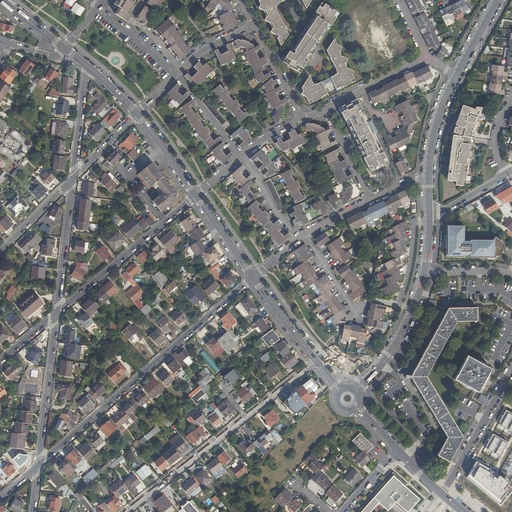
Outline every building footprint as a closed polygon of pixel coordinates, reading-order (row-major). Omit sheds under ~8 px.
[(119,7),(115,14),(119,16),(127,21),(131,15),(128,13),(135,0),(116,0),(113,4),(119,7)] [(146,0),(145,2),(157,10),(163,0),(146,0)] [(221,27),(224,31),(240,23),(238,19),(237,20),(235,17),(236,16),(234,12),(233,13),(232,10),(233,10),(230,2),(226,0),(205,0),(209,3),(206,7),(210,10),(211,9),(214,10),(218,4),(221,6),(225,13),(219,16),(220,19),(218,20),(221,24),(222,23),(223,26),(221,27)] [(275,35),(281,46),(282,45),(285,40),(286,38),(289,35),(285,26),(284,23),(283,24),(276,9),(275,7),(276,6),(277,5),(277,4),(285,0),(284,0),(260,0),(259,1),(260,4),(258,8),(264,11),(267,17),(265,20),(269,23),(273,29),(271,32),(275,35)] [(301,0),(306,8),(311,0),(301,0)] [(425,3),(423,0),(420,0),(419,1),(422,7),(424,6),(425,9),(428,7),(427,4),(425,5),(425,3)] [(464,2),(463,0),(461,0),(457,2),(462,12),(468,9),(471,7),(467,1),(464,2)] [(422,7),(419,1),(409,6),(411,12),(417,9),(418,12),(425,9),(424,6),(422,7)] [(328,24),(331,26),(339,14),(333,9),(332,11),(327,7),(328,6),(322,2),(321,5),(316,12),(320,15),(318,18),(317,17),(294,51),(295,52),(294,54),(289,52),(283,61),(300,73),(308,60),(305,58),(328,24)] [(456,15),(462,12),(457,2),(451,5),(454,11),(451,12),(454,19),(457,18),(456,15)] [(80,16),(85,9),(76,3),(71,10),(80,16)] [(135,18),(147,25),(155,13),(143,5),(135,18)] [(448,14),(445,8),(439,11),(440,13),(444,21),(450,18),(451,21),(454,19),(451,12),(448,14)] [(427,12),(425,9),(418,12),(420,15),(415,18),(417,24),(428,19),(425,13),(427,12)] [(162,35),(160,36),(163,39),(164,38),(166,40),(165,41),(168,45),(169,44),(171,46),(170,47),(168,48),(171,51),(173,51),(177,55),(176,57),(178,60),(185,54),(186,55),(192,49),(189,45),(187,46),(184,42),(185,41),(180,35),(182,34),(178,30),(177,31),(175,29),(177,28),(174,24),(172,26),(170,23),(171,22),(168,19),(155,30),(158,33),(159,32),(162,35)] [(430,25),(428,19),(417,24),(420,30),(426,27),(428,30),(434,27),(433,24),(430,25)] [(6,25),(0,23),(0,30),(1,31),(2,29),(11,32),(12,27),(6,25)] [(320,42),(331,26),(328,24),(305,58),(308,60),(320,42)] [(436,30),(434,27),(428,30),(429,33),(423,36),(426,42),(437,37),(434,31),(436,30)] [(440,43),(437,37),(426,42),(430,48),(432,47),(435,50),(441,45),(439,43),(440,43)] [(246,48),(248,52),(254,48),(253,45),(249,43),(249,42),(242,40),(241,41),(237,39),(234,41),(238,48),(241,46),(246,48)] [(352,75),(354,72),(349,69),(346,63),(348,60),(348,59),(343,57),(340,51),(342,48),(341,47),(337,45),(334,39),(327,50),(331,59),(330,59),(332,62),(337,70),(336,71),(337,73),(337,74),(336,74),(334,75),(335,76),(327,79),(331,86),(334,84),(336,89),(342,86),(343,87),(352,83),(351,80),(353,78),(352,75)] [(226,52),(224,53),(229,63),(232,61),(231,60),(236,58),(236,57),(229,43),(226,45),(227,48),(225,49),(226,52)] [(438,54),(436,57),(442,60),(448,51),(442,48),(441,45),(435,50),(438,54)] [(258,50),(261,49),(259,46),(254,48),(248,52),(245,53),(248,57),(246,58),(248,61),(257,56),(256,54),(259,52),(258,50)] [(226,64),(229,63),(224,53),(223,54),(221,51),(219,52),(217,49),(214,51),(221,65),(226,63),(226,64)] [(258,57),(257,56),(248,61),(249,63),(250,63),(253,67),(267,60),(265,57),(262,58),(261,56),(258,57)] [(27,60),(19,71),(26,77),(35,66),(27,60)] [(265,65),(268,63),(267,60),(253,67),(255,72),(253,72),(255,75),(261,72),(265,70),(264,68),(266,67),(265,65)] [(201,65),(198,62),(196,65),(206,74),(209,71),(210,72),(212,70),(206,63),(205,65),(203,63),(201,65)] [(202,78),(206,74),(196,65),(193,67),(196,70),(194,71),(196,73),(195,75),(201,81),(203,79),(202,78)] [(503,72),(504,67),(492,65),(491,71),(492,71),(492,74),(506,76),(507,73),(503,72)] [(432,76),(430,72),(427,66),(419,70),(425,80),(432,76)] [(8,68),(4,72),(13,79),(16,75),(8,68)] [(46,76),(56,83),(61,75),(58,73),(58,74),(50,69),(46,76)] [(417,84),(425,80),(419,70),(412,73),(417,83),(417,84)] [(0,81),(7,87),(13,79),(4,72),(0,76),(0,81)] [(261,81),(262,84),(271,77),(269,73),(266,75),(265,73),(262,74),(261,72),(255,75),(258,83),(261,81)] [(409,86),(417,83),(412,73),(404,77),(409,86)] [(189,76),(187,74),(184,76),(194,86),(198,82),(199,83),(201,81),(195,75),(193,76),(191,74),(189,76)] [(490,78),(489,83),(502,85),(502,80),(506,80),(506,76),(492,74),(491,78),(490,78)] [(328,87),(324,80),(317,84),(316,84),(314,85),(313,84),(313,82),(312,83),(311,80),(309,76),(301,88),(303,91),(301,94),(306,97),(308,101),(311,99),(312,102),(321,98),(321,97),(327,94),(325,89),(328,87)] [(71,89),(71,86),(72,78),(64,77),(61,93),(73,95),(73,89),(71,89)] [(405,94),(411,91),(409,86),(404,77),(398,80),(403,90),(405,94)] [(275,84),(278,83),(276,80),(273,81),(272,78),(263,86),(267,93),(274,90),(273,88),(276,86),(275,84)] [(395,93),(403,90),(398,80),(397,79),(390,83),(395,93)] [(0,100),(1,101),(10,89),(7,87),(0,81),(0,100)] [(177,88),(180,86),(177,83),(167,93),(171,97),(170,98),(172,100),(179,94),(177,92),(179,90),(177,88)] [(388,97),(395,93),(390,83),(382,86),(383,88),(388,97)] [(489,93),(504,95),(504,91),(501,91),(502,85),(489,83),(488,89),(490,89),(489,93)] [(221,88),(220,86),(213,92),(215,95),(216,94),(219,97),(227,90),(223,86),(221,88)] [(279,92),(282,90),(280,87),(274,90),(267,93),(266,94),(268,99),(267,99),(268,102),(278,97),(277,95),(280,94),(279,92)] [(383,104),(390,101),(388,97),(383,88),(377,91),(381,100),(383,104)] [(374,104),(381,100),(377,91),(376,89),(368,93),(374,104)] [(229,97),(231,95),(227,90),(219,97),(222,101),(221,102),(223,104),(230,98),(229,97)] [(28,91),(23,99),(26,101),(31,93),(28,91)] [(92,107),(99,114),(108,105),(97,93),(94,97),(99,102),(96,105),(95,104),(92,107)] [(175,101),(179,105),(189,95),(186,93),(184,95),(182,93),(180,95),(179,94),(172,100),(174,102),(175,101)] [(279,99),(278,97),(268,102),(270,105),(271,104),(273,109),(275,108),(282,104),(287,102),(286,99),(282,100),(281,98),(279,99)] [(232,100),(230,98),(223,104),(225,107),(226,106),(229,110),(235,104),(234,103),(236,101),(234,98),(232,100)] [(182,112),(184,115),(185,114),(192,110),(191,108),(193,107),(191,104),(194,102),(192,99),(181,107),(184,111),(182,112)] [(367,156),(364,158),(370,172),(376,169),(376,167),(381,164),(382,166),(388,163),(383,152),(379,154),(377,151),(379,151),(360,114),(359,115),(357,112),(362,110),(357,99),(339,108),(344,119),(347,117),(367,156)] [(410,106),(407,100),(394,107),(397,113),(401,111),(410,106)] [(58,101),(57,115),(66,116),(67,113),(68,113),(69,102),(58,101)] [(237,106),(235,104),(229,110),(232,113),(231,114),(234,117),(241,111),(239,109),(241,107),(239,104),(237,106)] [(272,117),(275,124),(278,123),(279,120),(281,120),(283,112),(282,111),(284,107),(282,104),(275,108),(277,111),(275,116),(272,117)] [(416,113),(412,106),(410,106),(401,111),(404,116),(399,118),(401,121),(414,114),(416,113)] [(465,183),(469,183),(470,176),(469,176),(471,159),(472,159),(474,145),(473,145),(474,138),(471,138),(473,132),(476,133),(478,126),(479,126),(484,113),(480,112),(482,108),(477,107),(476,107),(475,107),(474,108),(473,108),(472,109),(464,106),(458,125),(457,128),(454,127),(453,133),(455,134),(455,136),(450,170),(449,170),(448,173),(450,174),(449,181),(456,182),(455,185),(462,186),(463,182),(465,183)] [(114,110),(104,120),(111,126),(120,116),(114,110)] [(193,112),(192,110),(185,114),(188,118),(187,119),(189,122),(198,115),(195,110),(193,112)] [(237,118),(240,122),(248,115),(244,110),(242,112),(241,111),(234,117),(236,119),(237,118)] [(417,120),(414,114),(401,121),(404,127),(411,129),(414,122),(417,120)] [(200,122),(202,120),(198,115),(189,122),(191,125),(192,124),(194,128),(201,123),(200,122)] [(351,134),(364,158),(367,156),(347,117),(344,119),(351,134)] [(111,126),(104,120),(101,123),(107,129),(111,126)] [(52,136),(66,138),(67,124),(53,123),(52,136)] [(97,141),(106,131),(98,123),(89,133),(97,141)] [(202,125),(201,123),(194,128),(197,132),(196,133),(198,135),(208,129),(204,124),(202,125)] [(316,132),(318,135),(325,132),(323,128),(320,127),(320,126),(312,123),(312,124),(308,123),(304,125),(308,132),(311,130),(316,132)] [(409,137),(411,129),(404,127),(398,130),(404,143),(411,140),(409,137)] [(244,132),(241,128),(230,137),(233,140),(235,137),(237,139),(239,137),(240,139),(247,133),(245,131),(244,132)] [(33,145),(13,129),(9,134),(23,146),(24,149),(18,157),(1,144),(0,146),(0,153),(18,168),(20,164),(28,152),(33,145)] [(209,135),(211,134),(208,129),(198,135),(200,138),(201,137),(204,141),(210,137),(209,135)] [(328,134),(331,132),(330,129),(325,132),(318,135),(316,136),(318,140),(317,141),(318,144),(328,139),(327,137),(329,136),(328,134)] [(296,133),(294,130),(291,131),(298,145),(303,143),(304,144),(306,143),(305,141),(301,133),(300,134),(298,132),(296,133)] [(398,149),(405,145),(404,143),(398,130),(394,131),(397,136),(392,138),(397,147),(398,149)] [(294,148),(298,145),(291,131),(288,133),(289,136),(287,137),(288,140),(287,141),(290,148),(291,150),(294,149),(294,148)] [(241,144),(239,147),(241,149),(251,140),(248,137),(249,136),(247,133),(240,139),(242,140),(240,142),(241,144)] [(139,156),(133,150),(131,152),(128,150),(131,148),(138,140),(131,134),(122,143),(121,143),(118,146),(120,148),(121,150),(125,153),(133,162),(137,158),(139,156)] [(390,150),(397,147),(392,138),(390,134),(384,137),(390,150)] [(206,144),(209,148),(220,140),(218,137),(215,139),(213,137),(211,139),(210,137),(204,141),(203,142),(205,145),(206,144)] [(282,140),(280,137),(277,139),(279,142),(276,143),(283,152),(290,148),(287,141),(285,142),(284,139),(282,140)] [(321,146),(323,151),(337,144),(335,140),(332,142),(331,140),(328,141),(328,139),(318,144),(320,147),(321,146)] [(64,153),(65,141),(54,140),(53,152),(64,153)] [(222,148),(225,145),(222,143),(212,151),(215,155),(214,156),(216,159),(223,153),(222,151),(224,149),(222,148)] [(116,152),(121,157),(125,153),(121,150),(120,148),(116,152)] [(338,153),(341,152),(339,148),(325,155),(327,160),(326,161),(328,163),(337,159),(336,157),(339,156),(338,153)] [(107,161),(112,166),(121,157),(116,152),(115,151),(106,160),(107,161)] [(264,155),(260,151),(250,159),(252,162),(255,160),(256,162),(259,160),(260,162),(267,156),(265,154),(264,155)] [(219,160),(223,164),(233,155),(231,152),(228,155),(226,153),(224,154),(223,153),(216,159),(218,161),(219,160)] [(64,170),(66,157),(55,155),(53,169),(64,170)] [(269,159),(267,156),(260,162),(261,163),(259,165),(261,167),(258,169),(260,172),(265,168),(271,163),(268,160),(269,159)] [(338,160),(337,159),(328,163),(329,166),(330,166),(333,170),(347,163),(345,160),(342,161),(341,159),(338,160)] [(408,170),(403,159),(395,163),(402,177),(406,175),(404,172),(408,170)] [(108,170),(112,166),(107,161),(102,165),(108,170)] [(170,203),(171,205),(178,199),(178,194),(161,174),(151,163),(137,176),(147,188),(148,189),(152,186),(161,195),(153,201),(161,211),(165,207),(166,209),(169,207),(167,205),(170,203)] [(266,173),(263,176),(266,179),(275,174),(274,172),(276,170),(271,163),(265,168),(266,169),(264,171),(266,173)] [(345,168),(348,166),(347,163),(333,170),(335,174),(333,175),(335,178),(345,173),(344,171),(346,170),(345,168)] [(242,171),(244,169),(242,166),(232,175),(235,178),(234,180),(236,182),(242,176),(241,175),(243,173),(242,171)] [(292,176),(294,175),(291,169),(281,175),(282,178),(283,177),(285,181),(292,178),(292,176)] [(48,184),(54,177),(47,171),(40,178),(48,184)] [(95,182),(98,180),(92,173),(89,176),(95,182)] [(337,180),(340,185),(349,180),(354,178),(352,174),(349,176),(348,174),(345,175),(345,173),(335,178),(336,181),(337,180)] [(113,181),(108,176),(103,180),(101,183),(111,193),(120,183),(116,179),(115,178),(113,181)] [(244,178),(242,176),(236,182),(238,184),(239,183),(242,187),(250,181),(253,179),(250,176),(247,178),(246,176),(244,178)] [(293,180),(292,178),(285,181),(287,185),(286,186),(288,189),(298,184),(296,179),(293,180)] [(38,199),(47,190),(40,183),(35,179),(33,182),(38,186),(31,193),(38,199)] [(249,190),(251,188),(249,186),(252,184),(250,181),(242,187),(239,190),(243,194),(241,195),(243,197),(244,196),(250,191),(249,190)] [(83,182),(81,197),(92,198),(93,183),(83,182)] [(299,191),(301,189),(298,184),(288,189),(289,193),(290,192),(292,196),(300,192),(299,191)] [(340,199),(344,205),(347,203),(348,200),(350,201),(352,193),(351,192),(353,188),(351,185),(344,188),(346,192),(344,197),(340,199)] [(120,186),(116,190),(121,194),(125,190),(120,186)] [(511,187),(495,197),(502,205),(511,199),(511,187)] [(246,201),(248,204),(257,196),(253,191),(251,193),(250,191),(244,196),(247,200),(246,201)] [(409,201),(407,197),(404,191),(397,194),(402,206),(405,205),(406,203),(409,201)] [(293,201),(295,204),(305,199),(303,193),(300,194),(300,192),(292,196),(294,200),(293,201)] [(337,202),(339,201),(336,194),(328,198),(330,200),(327,202),(334,210),(337,208),(336,205),(338,204),(337,202)] [(400,207),(402,206),(397,194),(389,198),(390,200),(394,209),(398,207),(400,207)] [(28,207),(18,197),(7,208),(16,217),(20,213),(19,212),(22,210),(24,212),(28,207)] [(493,199),(482,205),(488,214),(498,208),(493,199)] [(81,200),(77,229),(87,231),(91,201),(81,200)] [(390,216),(396,213),(394,209),(390,200),(383,203),(388,212),(390,216)] [(257,207),(259,205),(255,201),(246,209),(249,211),(250,211),(253,214),(259,209),(257,207)] [(321,213),(323,215),(326,214),(325,211),(328,210),(321,201),(313,205),(314,207),(316,212),(318,211),(319,214),(321,213)] [(384,214),(388,212),(383,203),(383,201),(375,205),(381,217),(384,215),(384,214)] [(304,212),(300,204),(293,208),(294,210),(291,211),(292,213),(289,215),(291,218),(294,216),(295,219),(301,214),(304,212)] [(378,218),(381,217),(375,205),(367,209),(368,210),(373,219),(376,217),(378,218)] [(63,210),(54,206),(50,215),(59,219),(63,210)] [(260,211),(259,209),(253,214),(256,218),(255,219),(257,221),(264,215),(263,214),(265,212),(262,209),(260,211)] [(369,227),(375,224),(373,219),(368,210),(362,213),(366,222),(369,227)] [(363,224),(366,222),(362,213),(361,212),(354,216),(359,227),(362,226),(363,224)] [(156,220),(152,215),(150,213),(138,223),(144,230),(149,225),(156,220)] [(301,224),(302,226),(308,223),(305,215),(303,216),(301,214),(295,219),(293,221),(294,225),(297,223),(298,226),(301,224)] [(397,214),(391,217),(394,223),(400,219),(397,214)] [(266,217),(264,215),(257,221),(260,224),(261,223),(264,227),(270,222),(268,220),(270,218),(268,215),(266,217)] [(357,229),(359,227),(354,216),(346,220),(351,230),(355,228),(357,229)] [(10,222),(6,217),(0,222),(0,228),(4,233),(13,224),(10,222)] [(181,222),(188,232),(196,227),(188,217),(181,222)] [(128,238),(141,228),(134,220),(122,230),(128,238)] [(271,223),(270,222),(264,227),(263,227),(265,230),(267,229),(270,233),(280,224),(278,221),(275,223),(273,221),(271,223)] [(405,221),(392,228),(392,229),(395,234),(403,230),(408,228),(405,221)] [(280,228),(282,226),(280,224),(270,233),(268,234),(271,238),(271,239),(273,241),(281,234),(279,232),(281,230),(280,228)] [(43,225),(39,228),(47,236),(51,232),(43,225)] [(446,225),(446,235),(448,235),(448,227),(455,227),(455,225),(446,225)] [(495,256),(500,256),(504,244),(495,237),(492,241),(487,241),(484,241),(484,239),(479,239),(479,241),(463,241),(463,225),(455,225),(455,227),(448,227),(448,235),(446,235),(446,249),(448,249),(448,256),(453,256),(453,258),(463,258),(463,255),(471,255),(471,256),(478,256),(478,258),(495,258),(495,256)] [(200,234),(201,233),(201,232),(199,230),(196,226),(196,227),(188,232),(195,242),(202,237),(200,234)] [(166,237),(160,242),(167,250),(179,240),(171,230),(165,236),(166,237)] [(389,237),(392,243),(393,243),(406,237),(403,230),(395,234),(391,236),(389,237)] [(31,246),(38,252),(40,248),(37,245),(42,239),(35,232),(20,247),(25,253),(28,249),(31,246)] [(108,242),(115,249),(126,240),(119,233),(108,242)] [(276,242),(279,246),(291,236),(288,233),(286,235),(284,233),(282,235),(281,234),(273,241),(275,243),(276,242)] [(330,240),(325,233),(315,239),(318,243),(315,245),(317,248),(323,244),(330,240)] [(393,243),(396,250),(403,246),(409,244),(406,237),(393,243)] [(343,244),(339,238),(327,246),(331,252),(340,247),(343,244)] [(42,254),(51,255),(53,240),(47,239),(46,246),(42,245),(42,254)] [(190,247),(197,257),(202,253),(207,250),(199,240),(190,247)] [(84,244),(85,243),(76,242),(75,251),(83,252),(84,250),(87,250),(88,249),(91,249),(91,245),(84,244)] [(293,252),(297,258),(309,250),(305,244),(294,251),(293,252)] [(155,250),(154,251),(150,255),(156,262),(165,254),(158,245),(154,249),(155,250)] [(110,255),(103,246),(95,252),(103,261),(110,255)] [(202,253),(209,262),(219,255),(213,246),(207,250),(202,253)] [(390,253),(394,259),(398,257),(406,253),(403,246),(396,250),(392,252),(390,253)] [(344,254),(340,247),(331,252),(330,253),(335,260),(336,259),(344,254)] [(297,258),(301,264),(305,261),(313,256),(309,250),(297,258)] [(352,257),(348,251),(344,254),(336,259),(341,265),(352,257)] [(144,252),(137,257),(142,263),(149,257),(144,252)] [(209,262),(211,265),(221,258),(219,255),(209,262)] [(385,264),(388,270),(395,267),(401,264),(398,257),(394,259),(385,264)] [(294,269),(298,275),(302,273),(310,267),(305,261),(301,264),(294,269)] [(83,271),(86,265),(84,263),(76,262),(76,266),(77,267),(71,276),(80,281),(85,272),(83,271)] [(200,273),(190,262),(180,269),(184,272),(190,280),(200,273)] [(218,263),(208,269),(210,272),(219,266),(218,263)] [(133,264),(125,270),(125,271),(130,277),(131,278),(139,271),(133,264)] [(43,278),(45,268),(33,266),(32,272),(31,277),(37,277),(43,278)] [(302,273),(306,279),(314,274),(316,273),(311,266),(310,267),(302,273)] [(341,271),(340,269),(335,272),(338,276),(340,275),(342,279),(343,278),(352,272),(348,266),(341,271)] [(148,269),(145,272),(152,279),(160,289),(169,281),(157,267),(151,272),(148,269)] [(382,273),(385,279),(398,273),(395,267),(388,270),(382,273)] [(127,279),(130,277),(125,271),(122,274),(127,279)] [(358,278),(353,271),(352,272),(343,278),(346,282),(343,284),(345,287),(358,278)] [(148,282),(152,279),(145,272),(142,275),(148,282)] [(236,279),(230,272),(221,280),(227,287),(236,279)] [(385,279),(388,286),(396,282),(401,279),(398,273),(385,279)] [(302,282),(307,288),(314,283),(319,280),(314,274),(306,279),(302,282)] [(314,283),(318,289),(330,281),(326,275),(319,280),(314,283)] [(211,278),(201,287),(208,295),(218,286),(211,278)] [(362,285),(358,278),(345,287),(347,290),(350,288),(352,292),(361,286),(362,285)] [(187,288),(189,286),(184,280),(181,283),(187,288)] [(318,289),(322,295),(329,290),(334,286),(330,281),(318,289)] [(110,282),(103,289),(110,297),(117,290),(110,282)] [(167,297),(178,288),(173,282),(162,291),(167,297)] [(386,295),(399,289),(396,282),(388,286),(382,289),(386,295)] [(137,284),(129,291),(130,292),(138,285),(137,284)] [(130,292),(129,291),(126,293),(133,302),(144,293),(138,285),(130,292)] [(16,289),(11,286),(7,294),(8,295),(6,299),(9,301),(16,289)] [(197,298),(202,293),(196,286),(187,294),(186,292),(184,294),(190,302),(197,297),(197,298)] [(365,291),(361,286),(352,292),(349,294),(353,300),(362,301),(362,300),(363,293),(365,291)] [(106,300),(110,297),(103,289),(94,295),(102,304),(106,300)] [(317,298),(321,305),(325,302),(333,296),(329,290),(322,295),(317,298)] [(34,293),(18,307),(27,317),(43,303),(34,293)] [(151,300),(156,306),(163,300),(158,295),(151,300)] [(326,307),(328,309),(339,302),(334,295),(333,296),(325,302),(327,305),(326,307)] [(249,315),(245,318),(251,326),(255,323),(262,318),(263,317),(248,297),(240,303),(241,304),(249,315)] [(93,311),(99,306),(92,298),(81,307),(86,313),(87,314),(89,316),(94,312),(93,311)] [(332,312),(334,315),(342,310),(343,309),(339,302),(328,309),(329,312),(332,312)] [(241,304),(236,308),(245,318),(249,315),(241,304)] [(384,314),(386,306),(371,304),(370,311),(380,313),(384,314)] [(149,311),(145,305),(142,308),(140,310),(145,315),(149,311)] [(447,437),(437,455),(449,462),(463,437),(426,376),(456,321),(477,321),(476,307),(448,308),(410,377),(447,437)] [(178,326),(186,319),(178,310),(170,317),(178,326)] [(336,323),(339,321),(345,322),(346,316),(342,310),(334,315),(330,318),(334,324),(336,323)] [(378,321),(380,313),(370,311),(368,310),(366,319),(368,319),(378,321)] [(224,324),(222,326),(226,330),(235,322),(227,313),(221,320),(224,324)] [(85,329),(94,322),(89,316),(87,314),(83,318),(82,317),(78,321),(85,329)] [(17,316),(8,323),(17,333),(26,326),(17,316)] [(174,334),(177,331),(165,317),(156,324),(164,333),(169,328),(174,334)] [(268,327),(262,318),(255,323),(262,332),(268,327)] [(118,328),(127,339),(135,333),(138,335),(137,336),(140,340),(144,336),(131,322),(129,319),(118,328)] [(385,330),(387,323),(378,321),(368,319),(367,326),(372,333),(379,329),(385,330)] [(114,323),(110,326),(109,328),(113,333),(118,328),(114,323)] [(341,340),(348,341),(349,336),(351,327),(344,325),(343,334),(341,340)] [(349,336),(358,338),(359,328),(360,327),(352,325),(351,327),(349,336)] [(2,328),(0,329),(0,343),(9,336),(2,328)] [(364,342),(372,337),(366,330),(359,328),(358,338),(357,343),(364,344),(364,342)] [(157,346),(166,339),(157,329),(149,336),(157,346)] [(271,331),(278,340),(280,339),(273,329),(271,331)] [(65,330),(63,343),(73,344),(75,331),(65,330)] [(278,340),(271,331),(261,338),(268,348),(278,340)] [(227,353),(238,344),(233,339),(228,333),(218,343),(223,349),(224,350),(227,353)] [(214,338),(206,344),(217,356),(224,350),(223,349),(218,343),(214,338)] [(108,351),(112,348),(106,341),(102,343),(108,351)] [(275,347),(283,357),(290,352),(282,342),(275,347)] [(91,350),(91,347),(77,345),(76,348),(72,347),(71,358),(79,359),(80,349),(91,350)] [(34,347),(26,362),(27,364),(29,366),(35,367),(42,352),(34,347)] [(178,355),(175,352),(172,355),(184,369),(193,362),(188,356),(189,355),(184,350),(178,355)] [(243,350),(232,359),(234,362),(245,353),(245,352),(243,350)] [(261,365),(273,356),(272,355),(269,351),(257,360),(261,365)] [(297,361),(290,352),(283,357),(280,359),(287,369),(297,361)] [(467,356),(454,380),(478,393),(491,369),(467,356)] [(167,366),(164,362),(161,365),(166,370),(171,376),(174,379),(175,381),(176,380),(174,374),(174,373),(176,371),(178,373),(179,372),(178,370),(180,367),(174,360),(167,366)] [(70,377),(72,362),(61,361),(59,376),(70,377)] [(120,363),(108,374),(114,381),(126,370),(120,363)] [(267,373),(264,376),(270,384),(274,381),(271,378),(279,371),(272,363),(264,370),(267,373)] [(8,368),(16,377),(21,372),(14,364),(11,366),(8,368)] [(6,370),(3,373),(10,381),(16,377),(8,368),(6,370)] [(234,369),(223,377),(230,386),(240,377),(234,369)] [(166,386),(174,379),(171,376),(166,370),(158,377),(166,386)] [(203,379),(197,384),(200,387),(202,389),(207,384),(209,383),(213,380),(204,370),(198,374),(203,379)] [(274,401),(294,427),(328,389),(313,371),(274,401)] [(157,392),(159,394),(164,389),(154,377),(142,387),(151,397),(157,392)] [(27,379),(23,378),(14,393),(20,395),(20,393),(22,394),(23,388),(24,388),(27,379)] [(99,383),(91,390),(88,393),(94,401),(106,391),(99,383)] [(58,385),(58,390),(61,390),(60,398),(69,399),(71,387),(58,385)] [(237,394),(244,401),(247,399),(248,399),(253,395),(256,393),(250,387),(247,389),(245,386),(237,394)] [(200,387),(189,396),(190,398),(202,389),(200,387)] [(200,394),(203,391),(202,389),(190,398),(192,401),(200,394)] [(142,391),(133,399),(139,406),(140,407),(149,399),(142,391)] [(8,396),(0,407),(3,409),(11,398),(8,396)] [(35,401),(36,397),(27,396),(27,400),(25,400),(24,411),(32,411),(35,412),(36,401),(35,401)] [(86,397),(78,404),(85,412),(93,405),(86,397)] [(133,399),(122,409),(123,410),(129,417),(133,422),(136,419),(131,412),(139,406),(133,399)] [(227,399),(216,407),(217,408),(218,410),(225,418),(227,416),(235,410),(231,405),(227,399)] [(197,427),(206,419),(199,409),(189,416),(193,421),(197,427)] [(31,424),(32,411),(24,411),(20,410),(19,422),(28,423),(31,424)] [(76,420),(67,410),(66,414),(70,419),(74,423),(76,420)] [(118,427),(129,417),(123,410),(111,419),(118,427)] [(266,421),(270,426),(279,419),(272,410),(264,417),(267,421),(266,421)] [(511,413),(506,410),(498,424),(511,431),(511,413)] [(68,423),(73,429),(76,426),(74,423),(70,419),(66,414),(62,413),(54,427),(60,431),(65,423),(67,424),(68,423)] [(217,414),(208,421),(213,428),(222,421),(217,414)] [(168,426),(173,423),(168,417),(164,421),(168,426)] [(116,429),(118,427),(111,419),(109,421),(116,429)] [(104,432),(103,433),(107,437),(116,429),(109,421),(100,428),(104,432)] [(26,435),(28,423),(19,422),(16,422),(15,433),(23,434),(26,435)] [(193,443),(204,435),(198,428),(187,436),(193,443)] [(274,430),(270,433),(274,437),(278,444),(282,440),(274,430)] [(258,450),(274,437),(270,433),(268,431),(253,443),(256,446),(258,450)] [(21,446),(23,434),(15,433),(12,433),(10,448),(22,449),(23,446),(21,446)] [(96,448),(104,441),(97,433),(89,440),(96,448)] [(360,433),(352,441),(362,451),(365,454),(373,447),(360,433)] [(493,434),(485,448),(500,456),(508,442),(493,434)] [(145,436),(140,440),(143,444),(148,440),(145,436)] [(172,445),(180,438),(179,436),(170,443),(172,445)] [(188,447),(180,438),(172,445),(173,447),(179,454),(188,447)] [(246,454),(256,446),(253,443),(250,439),(245,444),(243,442),(239,446),(246,454)] [(104,441),(96,448),(98,451),(106,443),(104,441)] [(87,443),(78,451),(87,461),(96,453),(87,443)] [(169,465),(180,456),(179,454),(173,447),(162,456),(162,457),(169,465)] [(67,457),(65,459),(65,460),(74,470),(77,468),(74,465),(81,459),(79,457),(80,456),(74,449),(66,456),(67,457)] [(369,460),(370,459),(365,454),(362,451),(361,453),(369,460)] [(223,464),(230,458),(224,452),(217,457),(223,464)] [(316,457),(312,453),(304,461),(309,466),(307,467),(316,475),(323,467),(315,459),(316,457)] [(361,467),(369,460),(361,453),(354,460),(361,467)] [(162,471),(169,465),(162,457),(155,463),(162,471)] [(214,473),(223,466),(216,458),(208,465),(214,473)] [(74,465),(77,468),(83,462),(81,459),(74,465)] [(67,476),(74,470),(65,460),(58,466),(67,476)] [(476,462),(468,478),(501,506),(511,492),(511,488),(489,469),(476,462)] [(247,470),(241,463),(231,470),(237,478),(247,470)] [(9,464),(2,470),(8,477),(15,471),(9,464)] [(149,469),(147,467),(145,465),(136,472),(142,480),(152,472),(149,469)] [(212,481),(203,470),(195,477),(204,488),(212,481)] [(353,470),(344,479),(352,486),(361,477),(353,470)] [(65,492),(63,495),(77,497),(75,494),(55,471),(49,477),(59,488),(61,487),(65,492)] [(91,474),(84,481),(85,482),(87,484),(92,480),(98,475),(96,472),(93,475),(91,474)] [(393,472),(357,511),(371,511),(379,504),(388,511),(408,511),(412,508),(420,499),(405,486),(406,484),(393,472)] [(331,483),(321,474),(315,482),(324,490),(331,483)] [(131,484),(126,487),(127,489),(132,495),(137,490),(135,488),(139,484),(134,477),(129,481),(131,484)] [(188,495),(199,486),(192,478),(181,487),(188,495)] [(117,497),(127,489),(126,487),(120,480),(110,489),(115,495),(117,497)] [(170,500),(175,497),(167,486),(162,489),(170,500)] [(342,494),(332,486),(326,493),(335,502),(342,494)] [(274,499),(283,508),(286,505),(293,498),(284,489),(274,499)] [(91,508),(78,492),(75,494),(77,497),(80,500),(88,511),(91,508)] [(208,503),(211,500),(206,494),(203,497),(208,503)] [(115,495),(112,498),(113,500),(110,502),(108,504),(105,501),(102,503),(108,511),(113,511),(120,507),(119,505),(121,503),(117,497),(115,495)] [(215,496),(211,500),(215,505),(219,501),(215,496)] [(51,497),(50,511),(58,511),(60,498),(51,497)] [(161,499),(160,498),(155,501),(163,511),(171,505),(164,497),(161,499)] [(294,511),(301,505),(293,498),(286,505),(293,511),(294,511)] [(15,499),(10,509),(15,511),(19,511),(24,504),(15,499)] [(220,502),(218,506),(224,511),(226,507),(220,502)] [(96,511),(107,511),(108,511),(102,503),(96,508),(98,510),(96,511)]
